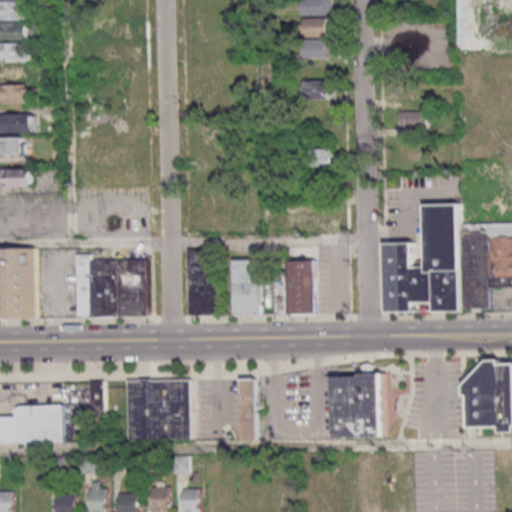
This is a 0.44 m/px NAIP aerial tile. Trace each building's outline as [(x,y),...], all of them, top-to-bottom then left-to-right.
[(302,16),(334,17),(334,1),(303,1),(302,16)] [(0,21),(28,21),(28,6),(0,5),(0,21)] [(306,38),(330,38),(329,20),(305,20),(306,38)] [(0,41),(27,40),(27,26),(0,26),(0,41)] [(305,58),(329,58),(329,43),(304,41),(305,58)] [(0,63),(28,63),(29,46),(0,46),(0,63)] [(306,79),(330,79),(330,63),(306,63),(306,79)] [(0,83),(22,83),(22,67),(0,67),(0,83)] [(307,101),(330,99),(330,84),(308,84),(307,101)] [(401,102),(427,102),(427,85),(402,86),(401,102)] [(0,104),(29,105),(29,88),(0,88),(0,104)] [(430,132),(402,132),(401,114),(431,113),(430,132)] [(0,133),(33,132),(32,116),(0,116),(0,133)] [(0,157),(24,157),(23,140),(0,140),(0,157)] [(432,160),(432,143),(401,143),(401,160),(432,160)] [(306,166),(329,165),(329,151),(305,151),(306,166)] [(4,188),(30,187),(30,172),(2,172),(4,188)] [(310,200),(333,198),(331,181),(310,182),(310,200)] [(393,315),(464,313),(462,208),(428,209),(429,245),(391,246),(393,315)] [(336,209),(287,209),(287,232),(336,232),(336,209)] [(494,311),(470,312),(468,232),(511,231),(511,286),(494,286),(494,311)] [(0,319),(37,319),(36,252),(0,252),(0,319)] [(192,314),(220,314),(219,253),(191,254),(192,314)] [(80,319),(150,318),(149,260),(80,260),(80,319)] [(278,314),(317,315),(317,262),(290,262),(291,273),(278,272),(278,314)] [(235,317),(261,316),(260,263),(237,263),(235,317)] [(467,424),(498,423),(498,429),(511,429),(511,361),(496,361),(496,357),(484,357),(460,384),(460,393),(467,393),(467,424)] [(332,435),(382,434),(380,370),(355,371),(355,375),(330,376),(332,435)] [(260,377),(243,377),(243,439),(260,439),(260,377)] [(192,379),(128,379),(128,439),(192,439),(192,379)] [(106,415),(106,380),(91,380),(91,415),(106,415)] [(0,442),(65,442),(64,405),(19,405),(19,416),(0,416),(0,442)] [(82,457),(82,471),(97,471),(97,457),(82,457)] [(90,481),(90,511),(108,511),(109,481),(90,481)] [(382,511),(383,483),(364,483),(363,511),(382,511)] [(46,511),(46,484),(29,484),(28,511),(46,511)] [(153,511),(170,511),(171,484),(154,484),(153,511)] [(354,511),(355,484),(335,484),(335,511),(354,511)] [(201,511),(202,488),(183,488),(183,511),(201,511)] [(265,511),(265,489),(246,489),(245,511),(265,511)] [(0,511),(15,511),(15,490),(0,490),(0,511)] [(301,511),(301,490),(278,490),(277,511),(301,511)] [(139,511),(139,492),(120,492),(120,511),(139,511)] [(57,511),(77,511),(78,493),(57,493),(57,511)] [(311,494),(310,511),(327,511),(328,494),(311,494)]
